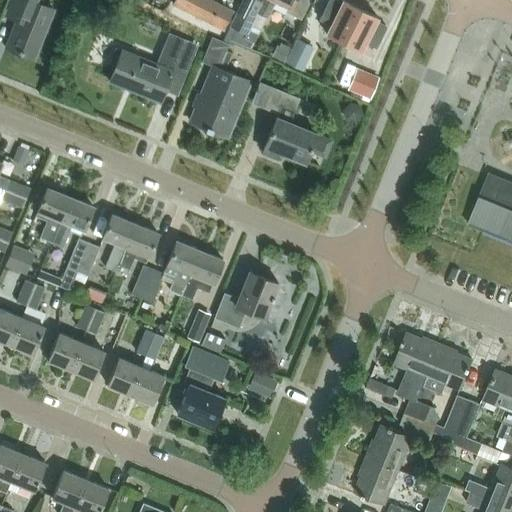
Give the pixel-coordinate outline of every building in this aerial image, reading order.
[(16,19),(4,48),(5,49),(6,47),(32,58),(31,59),(32,60),(52,10),(38,4),(40,0),(10,0),(6,11),(5,15),(16,19)] [(222,29),(231,11),(209,0),(173,0),(172,3),(222,29)] [(261,0),(261,2),(257,0),(242,0),(229,26),(245,34),(256,13),(266,18),(274,1),(288,8),(286,12),(300,18),(307,3),(306,0),(261,0)] [(342,42),(359,9),(342,0),(340,5),(330,0),(328,0),(319,19),(330,25),(325,33),(342,42)] [(375,47),(385,27),(374,21),(376,17),(359,9),(342,42),(359,51),(364,42),(375,47)] [(223,40),(239,46),(245,34),(229,26),(223,40)] [(113,48),(106,67),(113,70),(109,82),(158,102),(163,91),(176,96),(186,71),(197,45),(166,32),(154,63),(122,50),(121,51),(113,48)] [(226,137),(249,81),(218,68),(228,44),(211,38),(201,62),(212,67),(189,122),(226,137)] [(301,71),(313,47),(296,39),(284,63),(301,71)] [(283,63),(290,48),(280,43),(278,46),(276,46),(271,57),(283,63)] [(377,77),(354,67),(345,90),(367,100),(377,77)] [(271,88),(262,108),(276,114),(261,151),(275,157),(277,151),(304,162),(309,150),(323,156),(330,140),(315,134),(288,123),(298,99),(271,88)] [(362,115),(359,104),(349,102),(342,110),(344,120),(355,123),(362,115)] [(27,150),(15,145),(9,160),(21,165),(27,150)] [(468,223),(511,241),(511,181),(489,171),(468,223)] [(3,189),(25,198),(29,189),(0,177),(0,188),(3,189)] [(59,220),(69,197),(46,187),(36,211),(34,215),(45,220),(38,236),(50,241),(59,220)] [(0,199),(21,208),(25,198),(3,189),(0,196),(0,199)] [(82,230),(92,206),(69,197),(59,220),(50,241),(61,246),(67,231),(79,236),(82,229),(82,230)] [(117,264),(134,223),(110,214),(101,237),(112,242),(102,267),(113,271),(116,264),(117,264)] [(147,256),(157,233),(134,223),(117,264),(127,269),(131,257),(143,262),(146,256),(147,256)] [(12,233),(0,228),(0,239),(8,242),(12,233)] [(76,271),(88,242),(76,237),(56,286),(67,290),(75,271),(76,271)] [(180,294),(199,250),(175,240),(163,270),(175,274),(168,290),(180,294)] [(88,242),(76,271),(86,275),(97,246),(88,242)] [(33,252),(11,244),(2,265),(24,274),(33,252)] [(212,283),(222,259),(199,250),(180,294),(191,299),(196,287),(208,292),(212,283)] [(141,298),(153,269),(141,264),(129,293),(141,298)] [(153,269),(141,298),(150,302),(162,273),(153,269)] [(262,318),(277,281),(249,270),(238,299),(223,293),(214,317),(231,324),(238,308),(262,318)] [(24,306),(33,283),(23,279),(14,302),(24,306)] [(33,283),(24,306),(34,310),(43,286),(33,283)] [(85,331),(94,307),(83,303),(74,326),(84,330),(85,331)] [(94,307),(85,331),(93,334),(103,311),(94,307)] [(0,340),(9,344),(21,317),(0,308),(0,340)] [(209,313),(196,308),(184,337),(197,342),(209,313)] [(124,316),(114,312),(106,331),(116,335),(124,316)] [(32,353),(43,326),(21,317),(9,344),(32,353)] [(144,356),(154,333),(143,328),(133,351),(143,355),(144,356)] [(224,339),(205,331),(199,345),(218,352),(224,339)] [(80,341),(79,341),(58,332),(47,360),(69,369),(80,341)] [(428,375),(440,343),(431,340),(430,342),(407,332),(395,362),(409,368),(398,393),(410,398),(417,401),(427,375),(428,375)] [(163,375),(147,369),(151,358),(153,359),(162,336),(154,333),(144,356),(143,355),(139,366),(140,366),(129,394),(151,403),(163,375)] [(80,341),(69,369),(92,378),(103,351),(80,341)] [(460,389),(472,359),(449,349),(450,347),(440,343),(428,375),(428,376),(424,386),(442,393),(446,383),(460,389)] [(211,428),(224,397),(207,391),(213,378),(221,381),(229,361),(192,346),(183,365),(189,368),(183,382),(188,384),(176,413),(211,428)] [(140,366),(139,366),(118,357),(106,384),(129,394),(140,366)] [(274,392),(280,375),(257,367),(251,384),(274,392)] [(511,425),(511,424),(511,376),(494,369),(490,380),(491,381),(483,400),(507,409),(502,421),(511,425)] [(396,388),(389,385),(385,396),(392,398),(396,388)] [(469,400),(457,395),(444,427),(436,424),(433,432),(453,440),(455,433),(456,433),(469,400)] [(431,406),(417,401),(410,398),(404,413),(425,421),(426,419),(431,406)] [(456,433),(466,437),(480,405),(469,400),(456,433)] [(436,424),(426,419),(425,421),(404,413),(400,424),(404,425),(401,431),(382,424),(373,447),(370,446),(366,457),(398,469),(412,436),(429,443),(433,432),(436,424)] [(511,424),(511,425),(501,452),(511,455),(511,424)] [(481,444),(466,437),(456,433),(455,433),(453,440),(451,443),(476,454),(481,444)] [(10,481),(22,453),(0,444),(0,476),(1,477),(10,481)] [(33,490),(44,462),(22,453),(10,481),(21,485),(33,490)] [(385,503),(398,469),(366,457),(362,467),(364,468),(355,491),(385,503)] [(511,469),(500,465),(491,489),(468,480),(464,490),(470,492),(470,491),(511,508),(511,469)] [(74,506),(85,479),(62,470),(51,497),(63,502),(58,511),(70,511),(73,506),(74,506)] [(7,489),(10,481),(1,477),(0,478),(0,490),(6,494),(8,490),(7,489)] [(87,511),(97,511),(107,488),(85,479),(74,506),(73,506),(70,511),(79,511),(81,509),(87,511)] [(16,494),(21,485),(10,481),(7,489),(8,490),(16,494)] [(436,484),(431,495),(446,501),(451,487),(437,482),(436,484)] [(511,511),(511,508),(470,491),(470,492),(465,503),(482,510),(481,511),(511,511)] [(165,511),(141,502),(137,511),(165,511)] [(412,511),(391,503),(387,511),(412,511)]
